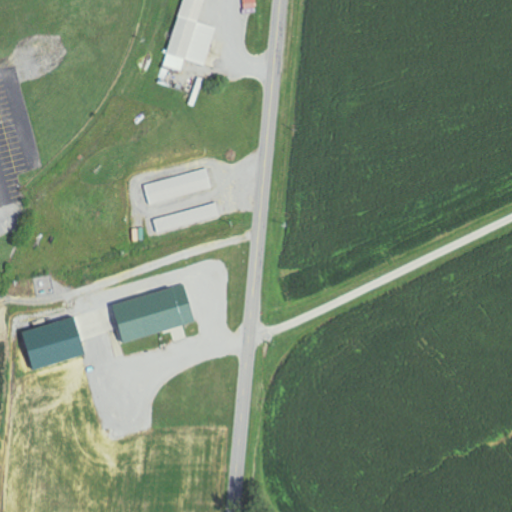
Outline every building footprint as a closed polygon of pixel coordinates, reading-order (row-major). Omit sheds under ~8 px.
[(182,0),(167,68),(183,71),(186,61),(207,66),(216,27),(200,23),(205,0),(182,0)] [(146,184),(151,203),(214,188),(209,168),(146,184)] [(221,215),(217,202),(155,220),(159,233),(221,215)] [(197,322),(187,284),(115,303),(125,341),(197,322)] [(88,354),(78,316),(24,330),(34,369),(88,354)]
